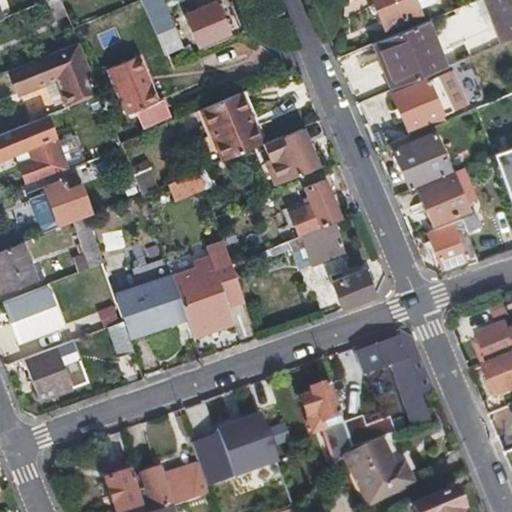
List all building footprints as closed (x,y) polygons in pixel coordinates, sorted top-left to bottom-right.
[(165,0),(153,0),(159,13),(169,8),(165,0)] [(218,0),(216,0),(188,12),(200,40),(230,28),(218,0)] [(371,0),(384,31),(418,15),(417,13),(433,5),(431,0),(371,0)] [(511,40),(511,0),(487,0),(499,27),(465,41),(471,56),(511,40)] [(58,23),(69,18),(62,3),(52,7),(58,23)] [(396,86),(446,66),(426,20),(377,41),(396,86)] [(370,44),(388,89),(396,86),(377,41),(370,44)] [(78,54),(76,48),(10,70),(19,96),(47,86),(57,83),(64,103),(67,110),(103,97),(91,70),(88,71),(81,53),(78,54)] [(160,100),(140,53),(110,67),(130,113),(141,108),(149,126),(175,114),(167,96),(160,100)] [(408,136),(441,121),(440,116),(463,105),(450,72),(392,95),(408,136)] [(245,90),(238,93),(241,100),(248,97),(245,90)] [(238,93),(200,110),(203,116),(241,100),(238,93)] [(263,143),(268,141),(248,97),(241,100),(261,144),(263,143)] [(213,137),(205,140),(194,147),(203,169),(204,169),(206,168),(261,144),(241,100),(203,116),(213,137)] [(487,141),(474,107),(441,121),(408,136),(392,142),(410,189),(451,171),(441,142),(463,133),(469,149),(487,141)] [(200,110),(193,113),(196,119),(203,116),(200,110)] [(203,116),(196,119),(205,140),(213,137),(203,116)] [(28,184),(68,169),(49,118),(0,135),(0,159),(16,153),(28,184)] [(318,165),(302,125),(268,141),(263,143),(270,159),(266,161),(277,184),(318,165)] [(455,169),(492,155),(488,144),(452,160),(455,169)] [(511,145),(493,152),(511,209),(511,208),(511,145)] [(203,169),(197,172),(212,217),(220,214),(223,213),(206,168),(204,169),(203,169)] [(78,173),(45,185),(47,190),(31,196),(43,229),(92,211),(78,173)] [(457,174),(422,189),(435,222),(470,208),(457,174)] [(336,220),(342,218),(324,179),(302,189),(309,205),(318,227),(336,220)] [(174,182),(142,196),(144,203),(177,189),(174,182)] [(318,227),(309,205),(287,215),(297,237),(318,227)] [(212,217),(219,237),(227,234),(220,214),(212,217)] [(115,304),(84,217),(69,222),(83,259),(72,263),(76,274),(89,269),(102,310),(92,314),(97,330),(103,329),(121,322),(115,304)] [(459,218),(429,231),(446,267),(473,256),(459,218)] [(349,251),(336,220),(318,227),(297,237),(293,238),(298,250),(307,247),(315,265),(349,251)] [(226,257),(229,266),(237,262),(227,234),(219,237),(226,257)] [(27,237),(0,246),(0,280),(31,269),(23,248),(30,246),(27,237)] [(307,269),(315,265),(307,247),(298,250),(307,269)] [(172,285),(176,295),(182,316),(191,337),(231,321),(225,305),(241,299),(229,266),(226,257),(169,276),(172,285)] [(330,280),(341,313),(373,301),(362,269),(330,280)] [(172,285),(115,304),(121,322),(126,337),(182,316),(176,295),(172,285)] [(32,290),(0,300),(0,313),(9,341),(45,328),(32,290)] [(113,356),(130,351),(126,337),(121,322),(103,329),(113,356)] [(511,353),(511,327),(509,329),(506,322),(478,333),(481,339),(478,340),(486,360),(489,359),(491,363),(511,353)] [(388,363),(412,423),(430,416),(421,394),(435,389),(413,336),(399,330),(402,337),(356,354),(363,372),(388,363)] [(59,344),(21,357),(36,397),(86,380),(79,361),(63,366),(58,354),(61,353),(59,344)] [(511,387),(511,353),(491,363),(489,364),(499,387),(501,393),(511,387)] [(322,421),(341,414),(329,381),(311,387),(313,393),(302,398),(313,432),(324,427),(322,421)] [(346,430),(351,446),(392,431),(388,418),(365,426),(361,415),(344,421),(346,430)] [(339,450),(351,446),(346,430),(334,434),(339,450)] [(382,436),(345,454),(365,500),(412,479),(403,458),(395,462),(382,436)] [(281,470),(282,473),(322,458),(318,446),(278,461),(281,470)] [(209,489),(198,458),(165,470),(162,462),(138,471),(142,483),(150,510),(168,503),(209,489)] [(104,476),(116,511),(143,511),(134,485),(126,461),(119,463),(122,469),(104,476)] [(289,505),(293,500),(282,473),(281,470),(268,475),(280,509),(289,505)] [(270,511),(274,511),(280,509),(268,475),(249,481),(251,485),(232,491),(239,510),(257,503),(259,511),(270,511)] [(142,483),(134,485),(143,511),(150,510),(142,483)] [(415,511),(466,511),(455,487),(412,504),(415,511)] [(171,511),(168,503),(150,510),(143,511),(171,511)]
